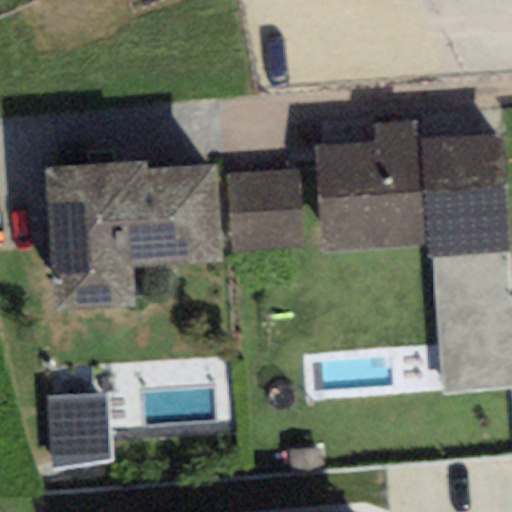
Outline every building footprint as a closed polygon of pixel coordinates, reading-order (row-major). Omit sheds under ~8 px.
[(377,138),(315,143),(323,250),(425,242),(426,252),(509,245),(500,128),(416,135),(415,117),(375,120),(377,138)] [(217,152),(43,162),(51,302),(132,297),(130,261),(223,256),(217,152)] [(296,168),(226,174),(232,245),(302,240),(296,168)] [(511,379),(511,271),(511,268),(440,273),(446,383),(511,379)] [(101,390),(46,395),(52,463),(107,458),(101,390)]
